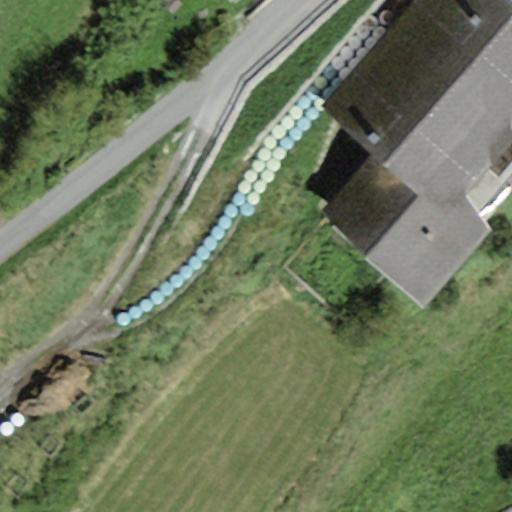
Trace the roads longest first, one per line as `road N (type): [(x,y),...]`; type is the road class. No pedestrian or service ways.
road 1 (track): [(0,244),(176,102)]
road 2 (residential): [(176,102),(290,0)]
